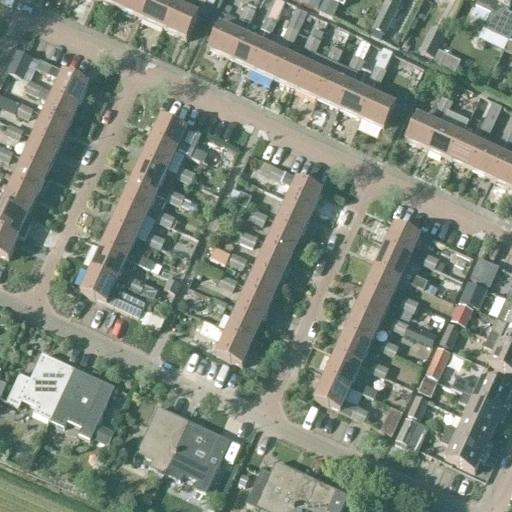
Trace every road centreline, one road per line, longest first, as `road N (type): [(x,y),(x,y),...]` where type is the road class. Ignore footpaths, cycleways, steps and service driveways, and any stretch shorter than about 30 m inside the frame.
road 1 (residential): [(30,316),(139,70)]
road 2 (residential): [(265,426),(374,181)]
road 3 (residential): [(374,181),(139,70)]
road 4 (residential): [(265,426),(30,316)]
road 5 (residential): [(453,511),(265,426)]
road 6 (residential): [(139,70),(0,8)]
road 7 (residential): [(511,244),(374,181)]
